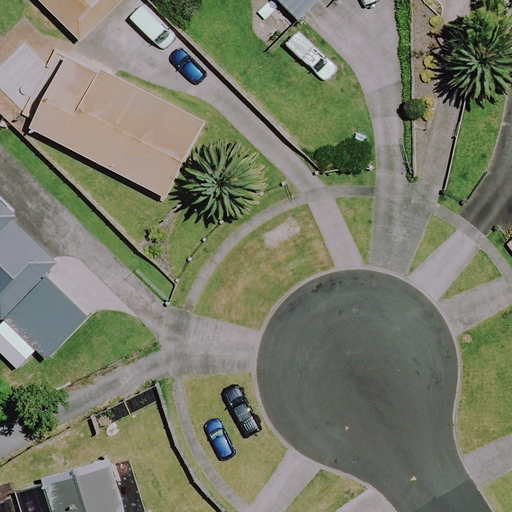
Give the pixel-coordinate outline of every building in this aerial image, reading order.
[(121,0),(40,0),(81,40),(121,0)] [(269,0),(293,24),(317,0),(269,0)] [(206,125),(68,53),(30,127),(169,198),(206,125)] [(59,264),(0,204),(0,317),(2,320),(59,264)] [(127,511),(113,467),(12,498),(16,511),(127,511)]
